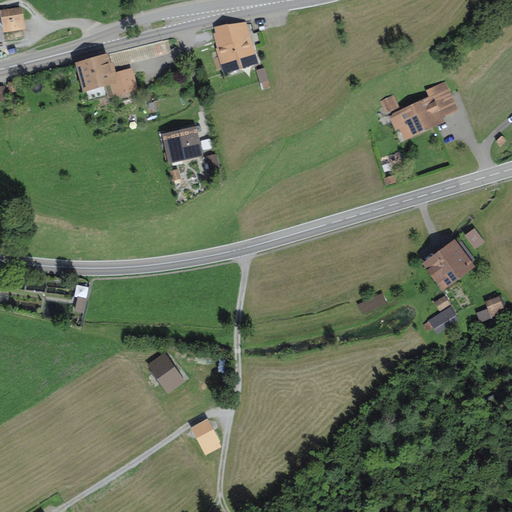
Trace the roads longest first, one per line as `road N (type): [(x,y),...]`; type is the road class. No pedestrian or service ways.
road 1 (tertiary): [(511,168),(204,256),(102,268),(0,259)]
road 2 (primary): [(292,0),(147,27),(0,69)]
